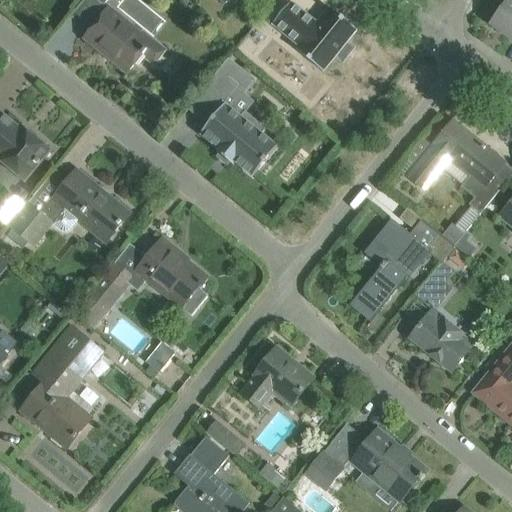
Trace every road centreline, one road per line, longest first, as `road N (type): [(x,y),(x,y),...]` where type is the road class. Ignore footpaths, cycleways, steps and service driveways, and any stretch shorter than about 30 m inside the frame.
road 1 (residential): [(293,270),(0,27)]
road 2 (residential): [(511,488),(275,292)]
road 3 (residential): [(100,511),(275,292)]
road 4 (residential): [(293,270),(464,56)]
